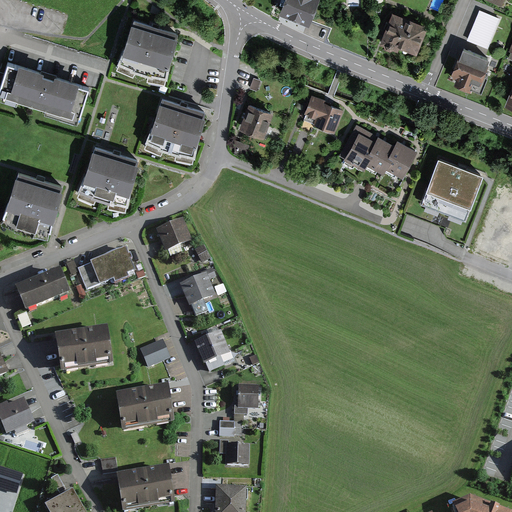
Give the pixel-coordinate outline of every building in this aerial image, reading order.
[(316,0),(283,0),(277,15),(306,27),(316,0)] [(500,21),(478,13),(466,42),(488,50),(500,21)] [(425,29),(390,15),(378,42),(413,57),(425,29)] [(176,35),(130,21),(116,67),(162,81),(176,35)] [(488,62),(461,51),(448,81),(475,92),(488,62)] [(87,90),(6,65),(0,85),(0,99),(77,123),(87,90)] [(343,111),(311,99),(303,123),(334,134),(343,111)] [(204,113),(158,100),(145,146),(191,159),(204,113)] [(274,116),(249,105),(237,132),(262,143),(274,116)] [(376,138),(359,128),(341,161),(358,170),(361,165),(380,175),(382,170),(401,180),(417,152),(403,144),(397,141),(394,147),(384,142),(376,138)] [(135,163),(91,150),(78,194),(123,207),(135,163)] [(483,179),(436,162),(419,211),(466,227),(483,179)] [(62,190),(16,176),(2,223),(47,237),(62,190)] [(485,215),(484,230),(494,230),(494,215),(485,215)] [(182,223),(155,233),(164,255),(190,244),(182,223)] [(204,249),(195,253),(201,263),(209,259),(204,249)] [(123,252),(77,271),(86,294),(133,275),(123,252)] [(211,274),(181,288),(191,310),(215,299),(208,284),(214,281),(211,274)] [(59,275),(17,292),(26,316),(68,299),(59,275)] [(221,329),(196,341),(206,363),(231,352),(221,329)] [(105,333),(55,340),(59,371),(110,363),(105,333)] [(170,357),(163,339),(141,348),(149,366),(170,357)] [(259,392),(238,390),(236,410),(258,412),(259,392)] [(166,391),(114,400),(120,431),(172,422),(166,391)] [(24,396),(0,406),(0,417),(6,432),(34,421),(24,396)] [(235,427),(221,427),(221,439),(235,439),(235,427)] [(249,448),(227,447),(227,467),(249,467),(249,448)] [(115,457),(101,459),(103,473),(117,471),(115,457)] [(0,488),(16,493),(23,473),(0,465),(0,488)] [(168,466),(118,474),(124,511),(174,504),(168,466)] [(86,511),(73,487),(45,502),(50,511),(86,511)] [(244,511),(245,491),(217,490),(216,511),(244,511)] [(501,511),(468,499),(449,509),(450,511),(501,511)]
